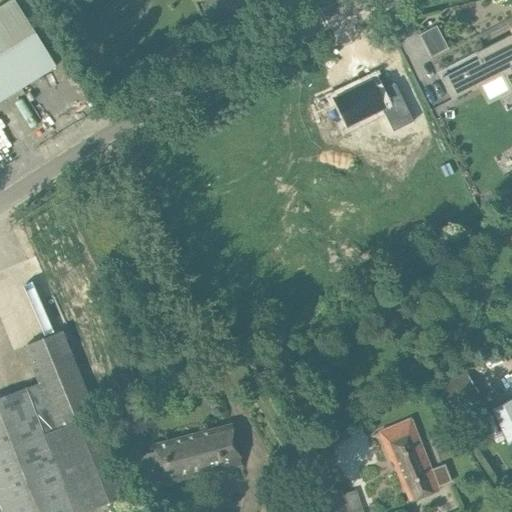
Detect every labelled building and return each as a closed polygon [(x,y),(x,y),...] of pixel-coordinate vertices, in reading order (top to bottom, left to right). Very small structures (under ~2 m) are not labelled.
[(55,68),(12,1),(0,8),(0,58),(20,90),(55,68)] [(420,34),(433,58),(452,48),(439,24),(420,34)] [(440,79),(451,100),(501,74),(510,92),(511,90),(511,34),(474,54),(475,56),(475,55),(478,59),(440,79)] [(0,103),(20,90),(0,58),(0,103)] [(371,81),(335,99),(347,125),(381,108),(392,132),(413,122),(394,84),(376,93),(371,81)] [(74,226),(31,247),(64,315),(108,293),(74,226)] [(0,511),(83,511),(125,496),(61,332),(24,347),(38,383),(0,398),(0,511)] [(479,394),(462,368),(437,385),(458,417),(481,402),(476,396),(479,394)] [(430,469),(418,438),(410,419),(379,432),(391,462),(393,461),(410,500),(438,489),(437,487),(450,482),(443,464),(430,469)] [(242,465),(231,424),(153,445),(154,451),(140,455),(149,489),(242,465)] [(348,511),(341,490),(318,497),(323,511),(348,511)]
